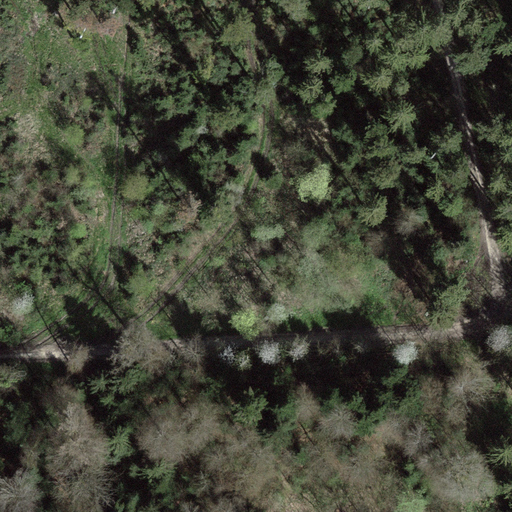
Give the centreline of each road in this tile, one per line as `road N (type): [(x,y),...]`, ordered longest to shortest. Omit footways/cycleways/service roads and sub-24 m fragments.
road 1 (track): [(0,372),(358,350),(511,329)]
road 2 (track): [(506,330),(439,0)]
